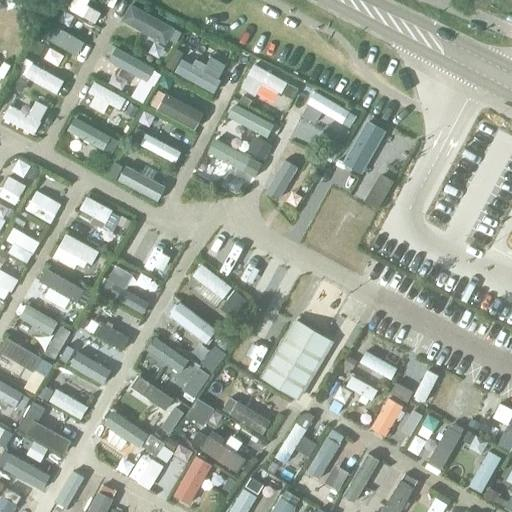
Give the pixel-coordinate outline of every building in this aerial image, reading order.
[(64,0),(62,5),(95,24),(101,14),(86,5),(89,0),(64,0)] [(42,5),(37,15),(45,19),(50,9),(42,5)] [(121,22),(165,46),(168,41),(175,44),(180,34),(173,30),(174,30),(130,6),(121,22)] [(49,23),(42,36),(77,57),(84,43),(63,30),(56,27),(49,23)] [(41,43),(36,52),(45,57),(50,48),(41,43)] [(106,58),(154,85),(160,72),(113,46),(106,58)] [(174,55),(167,67),(174,71),(181,58),(174,55)] [(64,82),(32,64),(25,76),(25,77),(57,95),(64,82)] [(253,64),(240,88),(254,96),(261,84),(260,83),(260,82),(281,93),(286,83),(253,64)] [(214,81),(189,66),(183,77),(208,91),(214,81)] [(16,76),(10,88),(18,92),(24,81),(16,76)] [(125,99),(94,82),(88,93),(102,101),(99,107),(105,111),(109,104),(119,110),(125,99)] [(291,85),(285,96),(292,100),(298,90),(291,85)] [(194,130),(203,114),(166,93),(165,95),(158,91),(151,106),(157,109),(157,110),(194,130)] [(349,112),(314,92),(307,103),(349,127),(355,117),(349,113),(349,112)] [(233,104),(227,114),(221,127),(233,132),(239,120),(240,122),(238,127),(256,135),(258,131),(270,136),(271,134),(275,125),(233,104)] [(9,105),(2,118),(34,135),(41,122),(9,105)] [(138,109),(131,106),(126,114),(133,118),(138,109)] [(318,134),(322,122),(305,116),(301,128),(318,134)] [(111,137),(75,117),(67,131),(103,151),(104,150),(112,155),(118,142),(110,137),(111,137)] [(183,158),(189,146),(152,127),(146,139),(183,158)] [(376,127),(352,169),(366,177),(389,135),(376,127)] [(136,129),(130,141),(139,146),(146,133),(136,129)] [(250,158),(215,139),(208,153),(243,172),(250,158)] [(254,141),(248,152),(265,161),(271,150),(254,141)] [(322,162),(311,156),(308,162),(319,168),(322,162)] [(254,160),(246,173),(254,178),(261,164),(254,160)] [(115,164),(109,175),(117,179),(122,168),(115,164)] [(283,164),(266,192),(278,200),(295,171),(283,164)] [(33,166),(27,176),(34,181),(40,171),(33,166)] [(162,187),(130,170),(123,183),(155,201),(162,187)] [(349,197),(337,190),(317,227),(329,234),(349,197)] [(372,192),(366,202),(378,209),(384,199),(372,192)] [(112,211),(86,197),(79,210),(93,217),(90,223),(100,228),(103,222),(106,224),(112,211)] [(344,239),(376,256),(395,219),(363,202),(344,239)] [(30,212),(30,228),(48,228),(49,212),(30,212)] [(20,214),(15,222),(24,227),(28,219),(20,214)] [(122,217),(118,226),(128,230),(132,222),(122,217)] [(98,252),(66,234),(59,247),(80,258),(76,264),(84,269),(87,262),(92,265),(98,252)] [(169,276),(176,263),(149,248),(142,261),(169,276)] [(0,250),(0,263),(3,265),(9,255),(0,250)] [(231,288),(201,265),(192,276),(223,299),(231,288)] [(46,269),(39,282),(76,303),(77,303),(84,306),(90,295),(83,291),(84,290),(46,269)] [(143,315),(149,304),(114,284),(106,279),(100,290),(108,295),(143,315)] [(0,290),(0,305),(5,308),(11,297),(0,290)] [(234,293),(225,304),(238,313),(246,302),(234,293)] [(169,316),(204,342),(206,344),(211,337),(216,330),(180,302),(178,305),(175,304),(170,311),(171,313),(169,316)] [(28,305),(21,316),(34,323),(31,328),(42,335),(51,318),(28,305)] [(82,318),(77,326),(83,330),(89,322),(82,318)] [(130,339),(100,322),(93,334),(123,351),(130,339)] [(319,346),(295,332),(300,325),(295,322),(262,377),(299,399),(331,344),(323,339),(319,346)] [(66,342),(70,335),(60,330),(56,336),(66,342)] [(226,335),(218,345),(225,350),(233,341),(226,335)] [(41,358),(5,337),(0,346),(0,353),(33,372),(34,371),(41,359),(41,358)] [(190,361),(156,337),(145,351),(179,376),(190,361)] [(67,363),(74,351),(68,347),(60,360),(67,363)] [(397,369),(366,352),(360,363),(391,380),(397,369)] [(107,374),(78,358),(72,368),(101,385),(107,374)] [(41,359),(34,371),(45,377),(52,366),(41,359)] [(194,377),(204,384),(209,377),(199,369),(194,377)] [(438,376),(427,370),(414,396),(425,402),(438,376)] [(196,405),(186,398),(185,400),(145,372),(138,382),(179,410),(181,407),(190,414),(196,405)] [(377,391),(352,376),(346,387),(361,395),(358,401),(367,406),(370,400),(372,401),(377,391)] [(0,381),(0,405),(5,409),(8,403),(15,407),(15,406),(22,410),(28,398),(22,394),(23,394),(0,381)] [(473,415),(485,392),(463,381),(451,404),(473,415)] [(41,386),(36,395),(47,401),(52,392),(41,386)] [(88,408),(56,389),(49,401),(81,420),(88,408)] [(262,435),(270,421),(237,402),(229,398),(222,409),(230,414),(229,415),(262,435)] [(403,407),(388,398),(371,428),(385,436),(403,407)] [(163,425),(128,401),(120,413),(155,437),(163,425)] [(33,403),(18,430),(25,434),(33,420),(37,423),(45,410),(33,403)] [(170,415),(178,421),(183,415),(175,409),(170,415)] [(281,449),(290,455),(312,421),(303,415),(281,449)] [(511,448),(511,416),(497,445),(510,452),(511,448)] [(63,455),(71,441),(37,423),(33,420),(25,434),(63,455)] [(427,463),(441,471),(464,429),(453,423),(450,428),(448,427),(427,463)] [(472,439),(486,448),(495,434),(481,425),(472,439)] [(12,434),(0,427),(0,443),(5,447),(12,434)] [(135,448),(104,429),(98,440),(129,458),(135,448)] [(327,437),(312,463),(307,472),(319,480),(340,445),(339,445),(344,437),(332,430),(327,438),(327,437)] [(237,473),(246,460),(221,444),(224,439),(212,431),(207,438),(198,431),(191,442),(201,448),(200,450),(237,473)] [(481,492),(501,458),(489,451),(469,485),(481,492)] [(379,461),(367,454),(343,496),(354,503),(379,461)] [(388,455),(380,471),(391,476),(399,461),(388,455)] [(196,457),(174,496),(190,505),(212,466),(196,457)] [(343,457),(334,471),(350,480),(359,466),(343,457)] [(45,475),(16,460),(9,472),(38,488),(45,475)] [(72,472),(54,502),(66,509),(83,478),(72,472)] [(405,473),(382,511),(400,511),(403,508),(407,502),(415,488),(414,487),(417,481),(405,473)] [(229,478),(223,489),(230,493),(236,482),(229,478)] [(246,487),(258,495),(264,486),(251,478),(246,487)] [(87,511),(106,511),(113,499),(112,499),(116,492),(103,485),(99,493),(98,492),(87,511)] [(6,489),(0,498),(0,511),(13,511),(22,498),(6,489)] [(247,511),(256,497),(243,489),(229,511),(247,511)] [(290,511),(294,506),(279,496),(269,511),(290,511)] [(442,511),(447,505),(436,498),(427,511),(442,511)]
